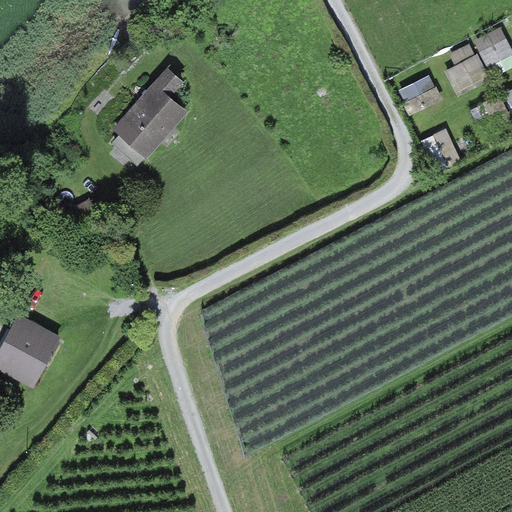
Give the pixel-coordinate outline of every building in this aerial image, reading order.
[(491,71),(511,60),(511,42),(504,24),(475,37),(491,71)] [(464,91),(492,76),(472,40),(444,55),(464,91)] [(171,66),(114,123),(152,161),(195,117),(174,97),(188,82),(171,66)] [(438,166),(461,156),(449,127),(426,137),(438,166)] [(73,231),(101,217),(92,198),(64,212),(73,231)] [(66,340),(19,317),(0,356),(0,367),(43,388),(66,340)]
